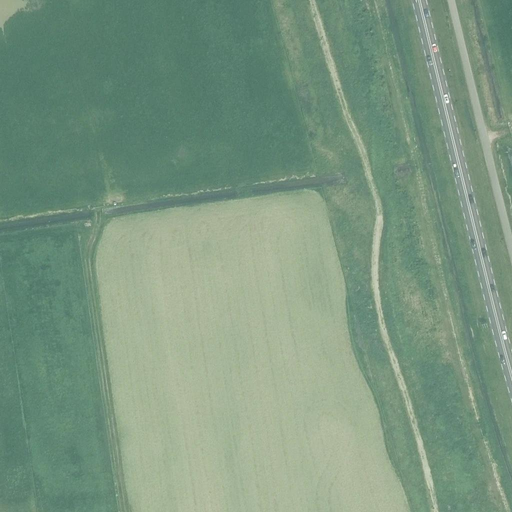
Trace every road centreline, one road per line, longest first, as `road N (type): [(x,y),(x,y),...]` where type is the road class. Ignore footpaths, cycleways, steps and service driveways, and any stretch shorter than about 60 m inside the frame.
road 1 (track): [(426,473),(374,282),(377,211),(310,0)]
road 2 (track): [(0,218),(98,203),(89,255),(125,511)]
road 3 (primary): [(419,0),(511,372)]
road 4 (unclassified): [(511,245),(452,0)]
